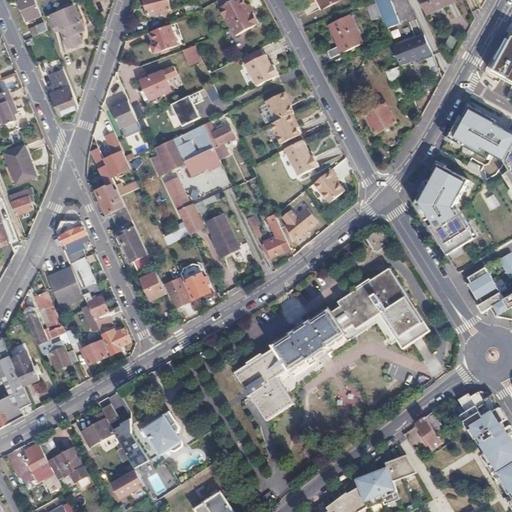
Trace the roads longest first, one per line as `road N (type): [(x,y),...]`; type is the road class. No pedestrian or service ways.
road 1 (secondary): [(384,198),(283,278),(151,356)]
road 2 (tertiary): [(289,511),(492,355)]
road 3 (residential): [(275,0),(384,198)]
road 4 (residential): [(69,170),(151,356)]
road 5 (tertiary): [(384,198),(492,355)]
road 6 (residential): [(69,170),(129,0)]
road 7 (residential): [(0,6),(69,170)]
road 8 (secondary): [(151,356),(0,441)]
road 9 (residential): [(69,170),(0,313)]
road 10 (secondary): [(463,77),(384,198)]
road 11 (unknown): [(435,375),(372,359),(305,387)]
